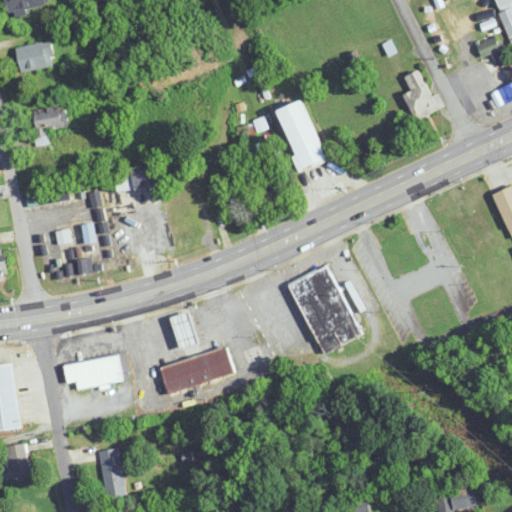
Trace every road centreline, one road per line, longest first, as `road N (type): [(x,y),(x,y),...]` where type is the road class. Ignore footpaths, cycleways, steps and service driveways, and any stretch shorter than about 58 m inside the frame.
road 1 (primary): [(0,322),(108,303),(239,261),(511,133)]
road 2 (residential): [(38,317),(0,121)]
road 3 (residential): [(75,511),(38,317)]
road 4 (residential): [(477,151),(400,0)]
